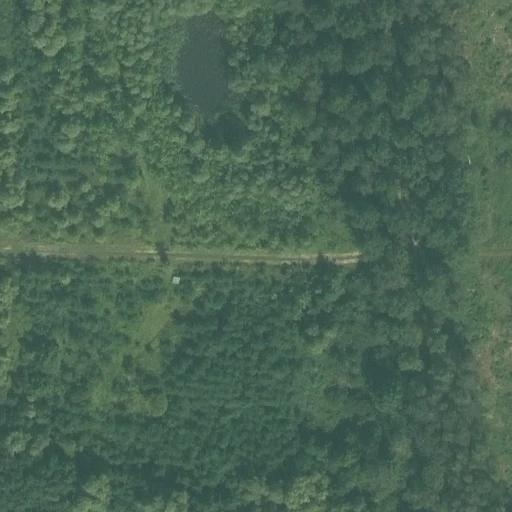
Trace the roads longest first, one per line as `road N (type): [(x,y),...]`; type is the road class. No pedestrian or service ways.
road 1 (track): [(399,511),(398,467),(363,302),(365,270),(397,260),(409,247),(410,222),(361,0)]
road 2 (track): [(0,242),(397,260)]
